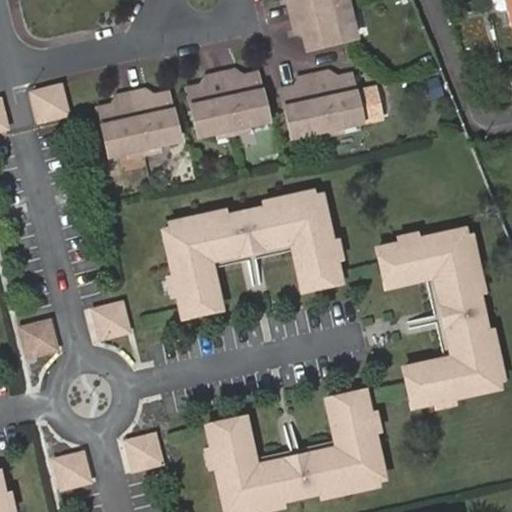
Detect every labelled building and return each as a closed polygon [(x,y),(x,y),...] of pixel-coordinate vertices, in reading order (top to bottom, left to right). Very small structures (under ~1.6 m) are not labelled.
[(288,0),(292,14),(348,1),(348,0),(288,0)] [(356,35),(348,1),(292,14),(295,30),(303,28),(308,47),(356,35)] [(222,71),(233,126),(268,118),(257,72),(237,76),(236,68),(222,71)] [(505,91),(511,89),(511,68),(500,71),(505,91)] [(314,73),(326,127),(362,119),(351,73),(332,77),(329,69),(314,73)] [(198,134),(233,126),(222,71),(206,74),(208,82),(188,87),(198,134)] [(294,135),(326,127),(314,73),(300,77),(301,83),(282,86),(294,135)] [(34,89),(40,118),(69,111),(61,83),(34,89)] [(132,91),(144,146),(179,138),(168,91),(148,96),(147,88),(132,91)] [(109,154),(144,146),(132,91),(117,94),(119,102),(100,106),(109,154)] [(0,98),(0,128),(8,126),(1,98),(0,98)] [(200,260),(204,251),(215,255),(286,240),(293,231),(300,237),(293,247),(301,288),(339,279),(320,193),(163,227),(182,313),(220,305),(211,264),(200,260)] [(385,286),(426,277),(432,265),(441,270),(435,282),(450,349),(458,357),(453,364),(445,357),(403,366),(413,404),(497,385),(461,228),(377,247),(385,286)] [(130,329),(121,300),(93,307),(101,336),(130,329)] [(58,346),(51,317),(23,323),(29,353),(58,346)] [(226,509),(383,474),(363,388),(326,397),(334,438),(346,443),(342,450),(330,446),(261,462),(253,470),(245,463),(254,455),(245,415),(206,424),(226,509)] [(163,459),(155,431),(128,438),(135,466),(163,459)] [(85,449),(55,456),(61,484),(91,477),(85,449)] [(0,511),(9,511),(0,470),(0,511)]
